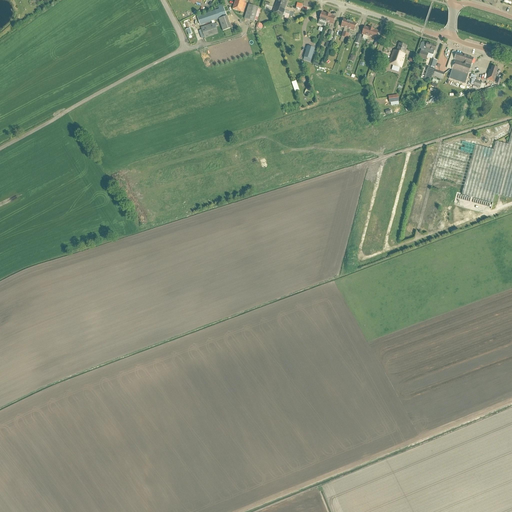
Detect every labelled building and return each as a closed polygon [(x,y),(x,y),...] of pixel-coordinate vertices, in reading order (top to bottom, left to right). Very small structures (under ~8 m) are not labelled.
[(243,13),(246,4),(244,3),(245,0),(235,0),(233,10),(243,13)] [(285,7),(287,2),(286,2),(286,0),(276,0),(277,0),(276,4),(275,4),(272,13),(283,16),(285,10),(284,10),(284,7),(285,7)] [(211,22),(213,21),(218,19),(221,27),(223,32),(231,29),(229,25),(223,5),(218,7),(219,9),(197,17),(200,26),(211,22)] [(254,22),(258,8),(249,5),(244,19),(254,22)] [(326,23),(328,15),(322,13),(319,21),(326,23)] [(310,23),(312,17),(305,15),(303,22),(310,23)] [(328,15),(326,23),(325,27),(327,28),(329,24),(332,25),(335,17),(328,15)] [(347,29),(350,22),(343,20),(341,27),(347,29)] [(205,39),(218,35),(214,24),(213,21),(211,22),(212,25),(201,29),(205,39)] [(350,22),(347,29),(354,31),(356,24),(350,22)] [(368,37),(371,30),(364,27),(362,35),(368,37)] [(371,30),(368,37),(375,39),(377,32),(371,30)] [(427,44),(423,43),(421,44),(420,49),(421,49),(419,58),(426,60),(428,54),(433,55),(434,51),(435,51),(436,47),(427,44)] [(403,57),(406,50),(405,50),(406,46),(399,44),(396,51),(393,50),(389,64),(401,68),(404,58),(403,57)] [(310,61),(314,49),(308,47),(304,60),(310,61)] [(446,68),(452,70),(451,71),(448,80),(464,85),(467,77),(473,59),(464,56),(461,55),(457,53),(456,53),(456,52),(454,51),(452,52),(451,54),(446,68)] [(435,69),(437,61),(432,59),(429,67),(435,69)] [(308,73),(314,75),(314,77),(319,78),(321,72),(305,67),(304,69),(309,70),(308,73)] [(431,82),(435,69),(429,67),(425,80),(431,82)] [(496,73),(497,69),(492,67),(490,71),(489,71),(486,80),(494,82),(497,73),(496,73)] [(420,69),(415,80),(420,82),(425,71),(420,69)] [(443,79),(445,74),(435,70),(433,76),(443,79)] [(511,199),(511,131),(508,145),(496,142),(494,150),(475,145),(462,195),(493,204),(496,194),(511,199)]
